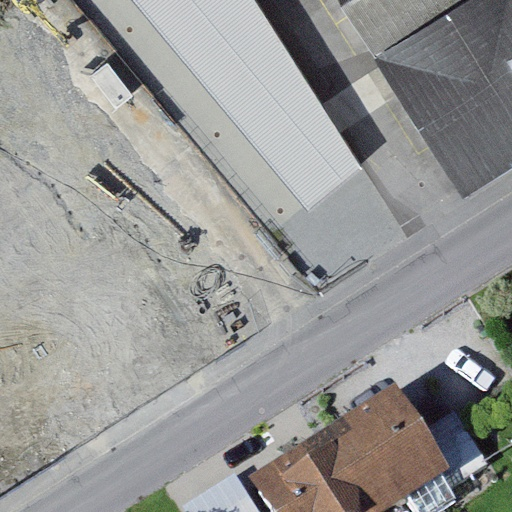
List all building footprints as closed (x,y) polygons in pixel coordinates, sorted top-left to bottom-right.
[(511,0),(342,0),(471,201),(511,173),(511,0)] [(0,16),(0,314),(35,285),(153,184),(0,16)] [(160,94),(269,222),(311,187),(203,58),(160,94)] [(153,184),(35,285),(91,381),(119,371),(260,282),(179,184),(153,184)] [(0,406),(42,470),(138,403),(119,371),(91,381),(35,285),(0,314),(0,406)] [(0,496),(42,470),(0,406),(0,496)] [(412,410),(267,502),(273,511),(429,511),(463,491),(412,410)]
